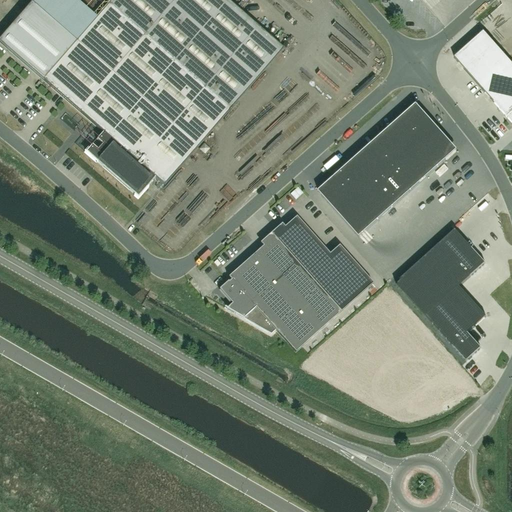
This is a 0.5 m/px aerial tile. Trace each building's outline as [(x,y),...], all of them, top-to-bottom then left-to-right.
[(113,0),(43,81),(103,133),(96,141),(102,145),(97,151),(92,146),(86,153),(138,198),(155,179),(164,187),(283,50),(225,0),(113,0)] [(511,63),(484,32),(454,59),(507,119),(511,114),(511,63)] [(356,48),(358,44),(349,38),(346,41),(356,48)] [(318,193),(359,238),(445,162),(425,139),(438,128),(417,105),(318,193)] [(295,353),(341,313),(373,284),(339,246),(329,255),(296,217),(274,237),(228,278),(231,281),(229,283),(228,282),(219,290),(232,305),(226,309),(271,335),(275,331),(295,353)] [(486,264),(455,231),(396,285),(466,362),(481,349),(468,334),(486,317),(460,288),(486,264)]
